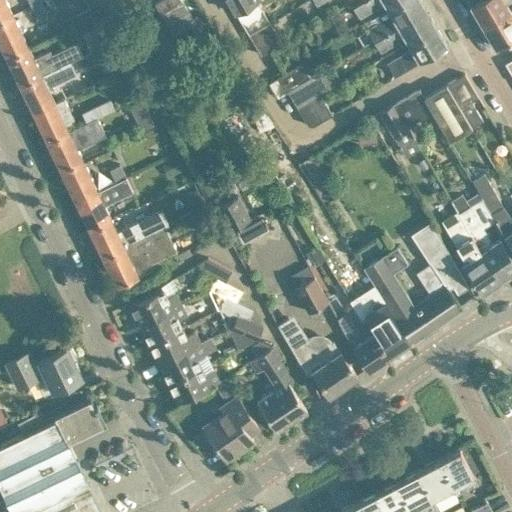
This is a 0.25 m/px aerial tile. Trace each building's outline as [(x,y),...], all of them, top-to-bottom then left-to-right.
[(5,0),(0,0),(0,18),(12,13),(5,0)] [(46,12),(40,0),(38,0),(29,4),(35,17),(46,12)] [(129,0),(98,0),(95,2),(103,18),(131,3),(129,0)] [(224,0),(233,14),(236,12),(236,13),(257,0),(256,0),(224,0)] [(257,0),(236,13),(248,34),(269,21),(257,0)] [(384,1),(387,5),(388,7),(400,0),(359,0),(353,4),(359,15),(384,1)] [(376,19),(365,26),(374,39),(426,8),(421,0),(400,0),(388,7),(374,16),(376,19)] [(473,0),(469,2),(483,25),(510,9),(504,0),(473,0)] [(30,20),(24,7),(12,13),(0,18),(0,42),(5,53),(27,43),(26,41),(18,26),(30,20)] [(511,7),(510,9),(483,25),(495,46),(511,35),(511,7)] [(408,41),(436,24),(426,8),(374,39),(380,50),(405,35),(408,41)] [(259,52),(280,39),(269,21),(248,34),(259,52)] [(81,33),(90,51),(90,50),(109,42),(100,24),(81,33)] [(446,42),(436,24),(408,41),(412,47),(395,56),(387,62),(394,73),(446,42)] [(49,49),(34,56),(28,44),(27,43),(5,53),(20,84),(70,60),(82,54),(76,40),(63,45),(50,52),(49,49)] [(151,42),(141,48),(147,57),(157,52),(151,42)] [(89,61),(85,53),(82,54),(70,60),(20,84),(33,112),(56,101),(55,100),(48,85),(76,72),(74,68),(89,61)] [(286,90),(287,90),(319,72),(308,55),(267,80),(276,96),(286,90)] [(296,107),(319,94),(329,88),(319,72),(287,90),(296,107)] [(464,72),(445,83),(471,127),(482,120),(470,99),(477,95),(464,72)] [(431,108),(430,109),(449,140),(471,127),(445,83),(424,95),(431,108)] [(393,102),(406,123),(430,109),(431,108),(424,95),(424,96),(419,87),(393,102)] [(331,114),(319,94),(296,107),(307,124),(312,125),(331,114)] [(141,130),(154,123),(141,95),(127,101),(141,130)] [(47,140),(69,129),(67,125),(75,121),(64,96),(55,100),(56,101),(33,112),(47,140)] [(85,121),(97,115),(114,108),(109,96),(80,110),(85,121)] [(283,140),(258,102),(246,108),(269,148),(283,140)] [(394,136),(408,127),(406,123),(393,102),(379,111),(394,136)] [(230,112),(225,103),(215,109),(220,118),(230,112)] [(78,147),(105,133),(97,115),(85,121),(69,129),(47,140),(61,169),(83,159),(83,157),(78,147)] [(360,142),(380,138),(378,127),(358,131),(360,142)] [(108,167),(115,180),(97,188),(84,160),(83,159),(61,169),(76,200),(125,176),(119,162),(108,167)] [(470,178),(478,190),(484,200),(495,219),(503,233),(511,244),(511,245),(511,214),(508,217),(482,171),(470,178)] [(104,202),(131,190),(125,176),(76,200),(89,228),(111,217),(104,202)] [(493,240),(483,226),(495,219),(484,200),(478,190),(465,197),(461,191),(449,198),(457,211),(457,210),(480,249),(500,277),(511,268),(511,253),(507,247),(500,236),(493,240)] [(212,206),(225,230),(250,216),(236,193),(212,206)] [(160,210),(134,224),(118,231),(111,217),(89,228),(102,255),(165,225),(167,224),(160,210)] [(441,220),(462,256),(467,253),(469,257),(461,262),(481,290),(500,277),(480,249),(457,210),(457,211),(441,220)] [(251,222),(258,233),(267,228),(261,217),(251,222)] [(428,261),(414,271),(430,294),(421,300),(435,321),(460,304),(448,287),(452,285),(457,292),(468,284),(429,220),(409,232),(428,261)] [(134,275),(152,267),(169,260),(166,253),(176,249),(165,225),(102,255),(116,284),(134,275)] [(411,340),(410,339),(435,321),(421,300),(414,305),(393,272),(407,263),(395,245),(362,268),(366,275),(394,317),(409,341),(411,340)] [(187,247),(176,253),(180,259),(191,253),(187,247)] [(198,262),(201,268),(214,275),(226,281),(231,270),(208,257),(198,262)] [(308,263),(288,273),(307,310),(327,300),(308,263)] [(216,307),(219,307),(221,307),(227,296),(236,300),(236,299),(242,288),(226,281),(214,275),(207,288),(216,307)] [(356,300),(366,316),(370,323),(374,328),(390,354),(409,341),(394,317),(366,275),(361,279),(364,294),(356,300)] [(130,302),(140,322),(181,302),(179,299),(175,290),(166,294),(162,286),(130,302)] [(192,293),(179,299),(181,302),(193,296),(192,293)] [(221,307),(219,307),(228,327),(233,325),(237,315),(247,319),(248,318),(253,306),(236,299),(236,300),(227,296),(221,307)] [(140,322),(150,342),(182,326),(177,317),(186,313),(181,302),(140,322)] [(367,369),(390,354),(374,328),(361,337),(344,311),(336,317),(356,352),(367,369)] [(292,313),(277,322),(307,371),(312,368),(329,393),(357,374),(334,340),(330,336),(324,332),(317,331),(311,332),(306,335),(292,313)] [(257,335),(261,322),(248,318),(247,319),(237,315),(233,325),(228,327),(234,341),(221,347),(224,355),(243,346),(241,343),(257,335)] [(159,361),(178,351),(200,341),(194,329),(185,333),(182,326),(150,342),(159,361)] [(258,339),(249,345),(255,354),(270,344),(258,339)] [(159,361),(169,381),(201,365),(209,360),(205,352),(200,341),(178,351),(159,361)] [(248,358),(256,370),(263,365),(276,385),(256,398),(276,428),(307,408),(287,379),(292,376),(270,343),(270,344),(255,354),(248,358)] [(28,350),(5,361),(17,386),(36,377),(45,373),(53,388),(53,389),(77,377),(80,376),(66,346),(33,361),(28,350)] [(212,368),(204,372),(201,365),(169,381),(178,400),(218,380),(212,368)] [(225,380),(217,385),(223,395),(232,390),(225,380)] [(237,394),(220,406),(223,410),(202,425),(205,428),(214,441),(212,442),(214,446),(216,444),(226,458),(253,439),(246,429),(257,422),(237,394)] [(40,409),(0,428),(0,485),(12,511),(102,511),(67,439),(102,422),(96,408),(98,408),(96,402),(94,403),(90,396),(61,409),(59,404),(42,412),(40,409)] [(475,477),(459,446),(437,457),(454,489),(475,477)] [(437,457),(417,468),(433,499),(454,489),(437,457)] [(412,511),(433,499),(417,468),(395,479),(412,511)] [(409,511),(412,511),(395,479),(374,491),(384,511),(409,511)] [(384,511),(374,491),(353,501),(358,511),(384,511)] [(490,511),(493,511),(487,500),(465,511),(490,511)] [(358,511),(353,501),(332,511),(358,511)]
